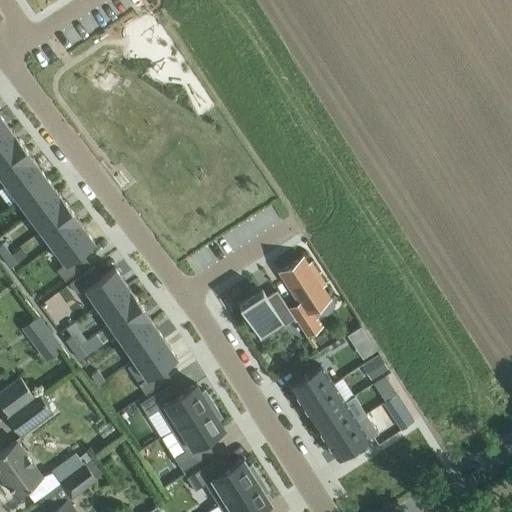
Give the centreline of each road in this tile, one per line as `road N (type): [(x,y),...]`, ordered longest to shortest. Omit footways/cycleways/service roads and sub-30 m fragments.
road 1 (residential): [(1,53),(323,511)]
road 2 (unclassified): [(409,511),(511,445)]
